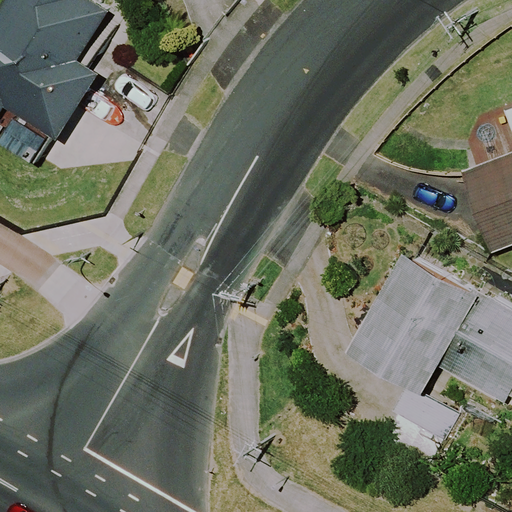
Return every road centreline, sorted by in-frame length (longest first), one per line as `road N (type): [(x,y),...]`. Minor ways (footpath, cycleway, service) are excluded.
road 1 (residential): [(145,349),(183,279),(325,73),(388,0)]
road 2 (residential): [(53,510),(145,349)]
road 3 (residential): [(0,244),(145,349)]
